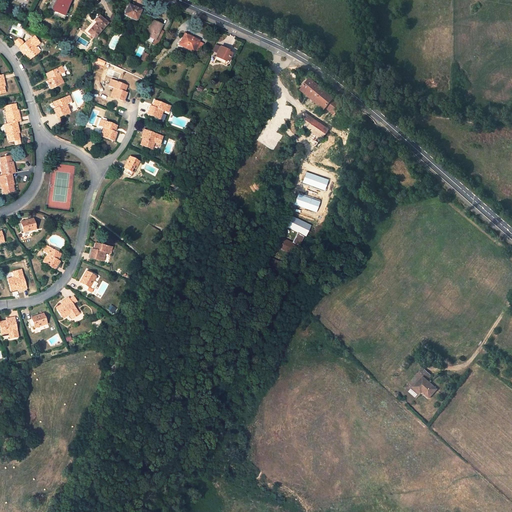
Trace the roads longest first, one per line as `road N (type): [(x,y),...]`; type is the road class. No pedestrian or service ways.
road 1 (track): [(70,511),(121,348),(282,46)]
road 2 (tertiary): [(178,0),(312,63),(511,233)]
road 3 (residential): [(0,307),(44,295),(68,274),(95,170)]
